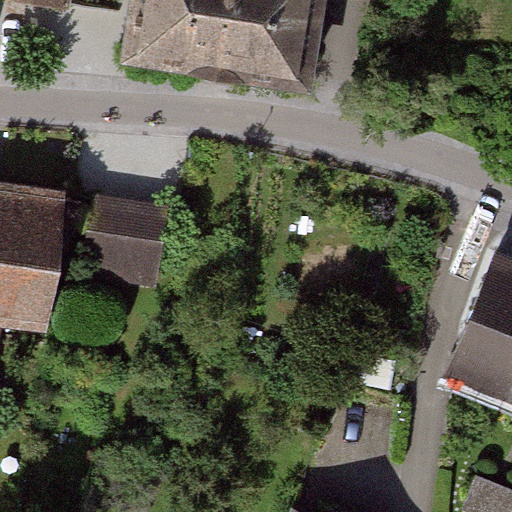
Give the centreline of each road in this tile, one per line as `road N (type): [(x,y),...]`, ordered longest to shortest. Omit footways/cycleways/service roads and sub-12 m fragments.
road 1 (residential): [(0,104),(326,131),(490,177)]
road 2 (residential): [(490,177),(435,350),(422,511)]
